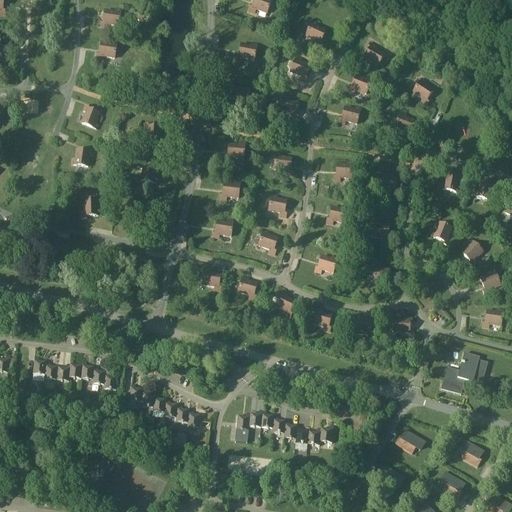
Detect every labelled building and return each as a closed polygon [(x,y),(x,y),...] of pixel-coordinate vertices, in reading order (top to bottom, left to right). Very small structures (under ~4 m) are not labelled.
[(271,0),(265,0),(266,1),(263,0),(255,0),(252,8),(250,7),(248,12),(254,14),(255,11),(257,12),(266,15),(271,0)] [(121,11),(115,10),(115,14),(105,12),(103,23),(101,23),(100,28),(106,29),(107,26),(118,28),(121,11)] [(325,32),(316,28),(318,25),(313,22),(306,37),(316,42),(315,45),(321,48),(323,43),(321,42),(325,32)] [(117,43),(111,43),(111,46),(101,44),(99,55),(97,55),(96,60),(102,61),(103,58),(114,60),(117,43)] [(257,45),(251,44),(251,48),(241,46),(239,57),(236,56),(236,61),(242,62),(242,59),(254,62),(257,45)] [(384,56),(374,50),(376,47),(370,44),(368,48),(370,50),(364,59),(373,64),(371,68),(376,70),(384,56)] [(300,64),(301,60),(296,58),(290,74),(301,78),(300,81),(306,83),(308,78),(305,78),(309,67),(300,64)] [(372,80),(367,78),(365,81),(356,78),(352,88),(350,87),(348,92),(354,94),(355,91),(366,96),(372,80)] [(433,92),(425,86),(426,83),(422,80),(413,94),(420,98),(423,100),(421,103),(426,106),(429,102),(427,101),(427,100),(433,92)] [(250,88),(244,88),(244,91),(234,90),(232,101),(230,100),(229,105),(235,106),(236,103),(247,105),(250,88)] [(298,104),(288,102),(289,98),(283,97),(280,114),(290,116),(291,116),(291,119),(297,120),(298,115),(296,115),(298,104)] [(100,115),(91,112),(89,111),(90,109),(85,107),(83,113),(86,114),(82,125),(97,131),(99,126),(96,124),(100,115)] [(361,110),(355,108),(354,111),(345,109),(342,120),(340,119),(338,124),(344,126),(345,122),(356,125),(361,110)] [(414,122),(405,119),(406,116),(401,113),(395,129),(406,133),(404,136),(410,139),(412,134),(410,133),(414,122)] [(163,139),(160,139),(160,129),(149,128),(149,126),(144,125),(144,135),(147,135),(146,143),(163,145),(163,139)] [(245,144),(239,143),(239,147),(229,146),(228,155),(228,157),(226,157),(225,162),(231,162),(232,159),(243,160),(245,144)] [(89,157),(93,157),(93,151),(88,150),(88,153),(77,151),(76,161),(72,161),(71,166),(88,168),(89,157)] [(291,160),(281,159),(282,155),(276,154),(274,171),(285,172),(285,176),(291,177),(292,172),(290,171),(291,160)] [(157,169),(145,167),(146,164),(141,163),(140,170),(143,170),(141,182),(157,185),(158,179),(155,179),(157,169)] [(353,163),(347,163),(347,167),(337,166),(336,177),(334,177),(333,182),(340,182),(340,179),(352,180),(353,163)] [(396,180),(387,177),(387,174),(382,172),(378,189),(390,191),(389,195),(395,196),(396,191),(394,191),(396,180)] [(459,182),(462,183),(463,177),(458,176),(458,178),(447,176),(445,186),(441,185),(440,190),(456,194),(459,182)] [(240,183),(234,183),(234,186),(224,185),(223,196),(220,196),(220,201),(226,201),(226,198),(238,200),(240,183)] [(492,191),(495,192),(498,186),(493,184),(492,187),(481,183),(478,192),(475,191),(473,197),(489,202),(492,193),(492,191)] [(286,202),(276,201),(277,197),(272,196),(268,212),(280,215),(279,218),(285,219),(286,214),(284,214),(284,212),(286,202)] [(97,207),(101,207),(101,201),(84,202),(85,214),(81,214),(82,220),(87,220),(86,217),(98,217),(97,207)] [(148,212),(152,213),(152,207),(136,205),(134,217),(131,216),(130,222),(135,223),(136,221),(147,222),(148,212)] [(348,208),(342,207),(342,211),(332,209),(329,220),(327,219),(326,224),(332,226),(333,222),(344,225),(348,208)] [(219,240),(219,236),(231,238),(233,222),(228,221),(227,224),(217,223),(215,234),(213,234),(212,239),(219,240)] [(389,239),(387,239),(389,227),(379,226),(379,223),(374,222),(371,238),(383,240),(383,243),(389,244),(389,239)] [(10,231),(0,227),(2,224),(0,223),(0,241),(1,242),(0,245),(6,247),(8,242),(6,241),(10,231)] [(452,229),(436,223),(434,228),(437,230),(434,239),(444,243),(443,245),(448,247),(450,242),(447,240),(452,229)] [(277,240),(268,237),(269,233),(264,232),(258,247),(269,251),(268,254),(274,256),(276,251),(274,251),(277,240)] [(482,254),(471,242),(467,245),(469,248),(462,255),(470,263),(468,265),(472,268),(476,264),(474,262),(482,254)] [(66,249),(56,248),(56,245),(51,244),(49,261),(61,262),(60,265),(66,266),(67,261),(65,261),(66,249)] [(105,254),(95,253),(96,250),(90,249),(88,266),(100,267),(100,270),(106,271),(106,266),(104,266),(105,254)] [(145,260),(136,258),(136,254),(131,253),(128,269),(139,272),(138,275),(144,276),(146,271),(143,271),(145,260)] [(338,258),(333,256),(331,261),(322,258),(318,268),(316,268),(315,273),(321,274),(322,271),(333,275),(336,265),(338,258)] [(389,271),(379,271),(379,267),(373,267),(373,284),(384,284),(384,287),(390,288),(391,283),(388,282),(389,271)] [(220,276),(214,275),(210,274),(211,271),(205,270),(203,287),(215,288),(214,292),(220,293),(221,288),(219,287),(220,276)] [(494,272),(489,274),(490,277),(481,281),(485,291),(482,292),(484,297),(490,295),(489,292),(500,287),(494,272)] [(257,285),(247,283),(248,279),(243,278),(238,294),(250,297),(249,300),(255,302),(256,297),(254,296),(257,285)] [(295,303),(286,299),(287,295),(282,293),(275,308),(286,313),(284,316),(290,319),(292,314),(290,313),(295,303)] [(331,317),(322,314),(323,311),(317,309),(313,325),(324,328),(323,332),(329,333),(331,328),(328,328),(331,317)] [(503,311),(497,310),(497,314),(487,312),(485,323),(483,323),(482,328),(488,329),(489,326),(500,328),(503,311)] [(409,323),(412,323),(412,318),(405,318),(405,321),(394,321),(394,338),(399,338),(399,335),(409,335),(409,323)] [(371,323),(361,323),(361,319),(355,319),(355,335),(366,336),(366,339),(372,339),(373,334),(370,334),(371,323)] [(488,364),(479,362),(479,359),(464,355),(462,363),(461,364),(465,365),(463,373),(447,369),(442,388),(461,394),(465,382),(472,384),(471,386),(481,388),(488,364)] [(10,358),(6,357),(5,361),(0,360),(0,374),(9,375),(10,358)] [(34,358),(33,376),(45,377),(46,363),(38,363),(39,359),(34,358)] [(56,382),(58,369),(50,368),(50,364),(46,363),(45,377),(44,381),(56,382)] [(83,363),(79,363),(78,367),(70,366),(69,379),(81,381),(83,363)] [(93,382),(94,368),(86,368),(86,364),(83,363),(81,381),(93,382)] [(68,383),(69,379),(70,366),(66,365),(66,369),(58,369),(56,382),(68,383)] [(104,387),(106,373),(98,373),(98,369),(94,368),(93,382),(92,386),(104,387)] [(117,379),(109,378),(110,374),(106,373),(104,387),(104,391),(116,392),(117,379)] [(143,391),(135,390),(135,385),(131,385),(130,403),(141,404),(143,391)] [(33,400),(35,394),(29,391),(27,397),(33,400)] [(154,396),(147,395),(147,391),(143,391),(141,404),(141,405),(141,408),(153,409),(154,396)] [(165,415),(166,401),(158,400),(158,396),(154,396),(153,409),(153,413),(165,415)] [(170,405),(170,401),(166,401),(165,415),(164,419),(176,420),(178,406),(170,405)] [(188,425),(189,412),(181,411),(182,407),(178,406),(176,420),(176,424),(188,425)] [(201,417),(193,416),(193,412),(189,412),(188,425),(187,429),(200,430),(201,417)] [(261,429),(262,412),(259,412),(258,415),(250,415),(249,428),(261,429)] [(272,431),(274,417),(266,417),(266,412),(262,412),(261,429),(272,431)] [(248,432),(249,428),(250,415),(246,414),(246,418),(237,418),(236,431),(248,432)] [(284,436),(285,422),(277,422),(278,418),(274,417),(272,431),(272,435),(284,436)] [(296,441),(297,428),(289,427),(289,423),(285,422),(284,436),(284,440),(296,441)] [(334,427),(329,427),(329,431),(321,430),(319,444),(332,445),(334,427)] [(307,446),(308,433),(300,432),(301,428),(297,428),(296,441),(295,445),(307,446)] [(321,430),(317,430),(317,434),(308,433),(307,446),(319,447),(319,444),(321,430)] [(426,444),(406,431),(405,432),(406,432),(403,438),(404,439),(403,441),(399,439),(395,446),(412,456),(416,449),(420,451),(425,443),(426,444)] [(478,469),(482,462),(478,460),(479,457),(481,458),(484,453),(485,453),(464,441),(465,442),(460,450),(464,452),(460,459),(478,469)] [(511,463),(511,465),(511,466),(511,467),(511,468),(508,466),(503,473),(511,478),(511,463)] [(406,479),(385,467),(385,468),(382,473),(383,474),(382,476),(379,474),(375,481),(391,491),(395,484),(399,487),(404,479),(405,480),(406,479)] [(442,491),(459,501),(463,494),(459,492),(460,490),(462,491),(465,485),(466,485),(445,473),(445,474),(446,474),(442,483),(446,485),(442,491)] [(509,511),(511,507),(511,506),(493,495),(493,496),(490,502),(492,503),(491,505),(487,503),(483,510),(486,511),(509,511)]
